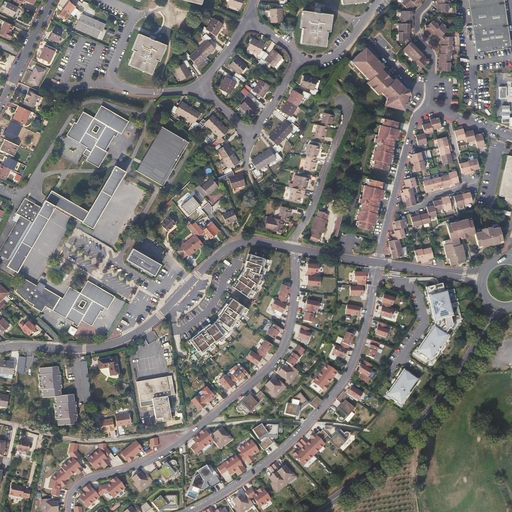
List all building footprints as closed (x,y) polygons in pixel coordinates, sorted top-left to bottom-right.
[(407,40),(411,37),(409,35),(412,32),(411,32),(410,31),(410,30),(410,27),(409,26),(410,26),(412,25),(414,25),(414,21),(414,17),(413,17),(413,15),(412,14),(414,11),(413,10),(413,9),(412,9),(411,7),(412,6),(416,6),(416,4),(416,3),(417,2),(420,2),(419,0),(404,0),(403,1),(407,5),(407,9),(401,8),(401,13),(402,13),(402,21),(398,21),(398,25),(399,25),(399,29),(398,29),(398,34),(399,34),(399,38),(405,38),(407,40)] [(437,0),(436,1),(438,4),(436,6),(440,10),(442,8),(448,7),(448,4),(450,3),(449,0),(437,0)] [(469,0),(477,54),(511,47),(511,45),(505,0),(469,0)] [(13,16),(17,7),(7,2),(5,7),(3,11),(13,16)] [(64,9),(70,13),(75,6),(69,2),(64,9)] [(284,10),(283,5),(279,5),(276,5),(276,10),(271,11),(272,22),(282,21),(281,10),(284,10)] [(65,20),(70,13),(64,9),(59,15),(65,20)] [(331,15),(321,13),(303,11),(301,28),(302,28),(300,42),(325,46),(327,32),(329,32),(331,15)] [(105,24),(81,14),(75,28),(99,39),(105,24)] [(205,34),(207,35),(210,31),(216,34),(222,25),(213,19),(207,29),(204,27),(201,31),(205,34)] [(438,67),(441,71),(444,69),(449,69),(449,65),(450,65),(451,61),(449,60),(449,56),(451,56),(451,52),(451,47),(452,47),(452,43),(453,39),(451,39),(451,35),(446,35),(443,32),(447,28),(445,25),(445,24),(443,22),(440,24),(437,21),(436,22),(433,19),(429,23),(426,23),(425,28),(427,28),(428,28),(428,29),(431,32),(433,30),(434,30),(434,32),(437,32),(438,33),(438,34),(440,36),(441,38),(439,40),(441,42),(440,44),(439,46),(441,48),(440,49),(440,51),(439,51),(439,52),(437,54),(439,57),(438,58),(438,60),(438,64),(439,66),(438,67)] [(11,32),(14,26),(4,21),(0,29),(0,34),(8,39),(8,38),(10,39),(12,34),(10,34),(11,32)] [(62,31),(55,27),(49,38),(57,42),(62,31)] [(207,35),(205,34),(202,37),(206,41),(198,49),(205,56),(213,49),(207,42),(211,39),(207,35)] [(149,39),(139,35),(133,50),(134,51),(128,64),(151,74),(157,60),(158,61),(165,45),(155,41),(149,39)] [(257,57),(261,59),(265,52),(260,50),(263,44),(253,40),(248,49),(258,54),(257,57)] [(417,63),(420,65),(425,62),(428,62),(428,57),(425,57),(425,53),(423,52),(421,50),(420,50),(420,49),(422,46),(419,43),(417,40),(414,43),(413,43),(412,43),(412,41),(411,40),(403,47),(405,49),(404,51),(408,54),(411,57),(412,56),(415,60),(414,61),(416,63),(417,63)] [(55,51),(44,46),(39,58),(49,63),(55,51)] [(351,61),(370,80),(382,69),(384,66),(366,47),(351,61)] [(186,60),(187,62),(191,58),(197,64),(205,56),(198,49),(190,57),(186,52),(183,56),(186,60)] [(265,52),(261,59),(264,62),(266,60),(274,67),(281,58),(273,51),(269,56),(265,52)] [(233,76),(239,80),(242,77),(239,73),(245,66),(237,59),(230,66),(237,72),(233,76)] [(190,66),(187,62),(186,60),(182,62),(183,64),(175,69),(181,79),(189,74),(186,68),(190,66)] [(44,71),(35,67),(28,81),(37,86),(44,71)] [(379,95),(381,92),(393,81),(382,69),(370,80),(367,83),(379,95)] [(237,84),(239,80),(233,76),(230,81),(226,79),(220,89),(229,93),(235,83),(237,84)] [(310,88),(309,94),(310,94),(316,96),(318,90),(313,89),(316,79),(305,76),(302,86),(310,88)] [(393,81),(381,92),(387,98),(385,105),(405,110),(407,101),(408,96),(411,95),(410,90),(410,89),(409,89),(407,89),(396,78),(393,81)] [(249,93),(254,97),(257,93),(262,96),(268,87),(260,81),(254,91),(251,89),(249,93)] [(39,96),(29,91),(23,103),(34,108),(39,96)] [(307,100),(310,94),(309,94),(303,91),(300,96),(293,91),(287,101),(296,106),(302,97),(307,100)] [(250,101),(254,97),(249,93),(245,96),(248,99),(241,106),(248,114),(256,107),(250,101)] [(296,106),(287,101),(282,111),(289,115),(287,119),(292,123),(292,124),(296,119),(291,116),(296,106)] [(177,112),(185,117),(190,108),(182,103),(179,108),(174,105),(170,112),(175,115),(177,112)] [(101,105),(99,108),(109,114),(111,111),(101,105)] [(31,112),(19,106),(13,119),(25,125),(31,112)] [(510,106),(502,106),(502,123),(510,123),(510,106)] [(83,111),(75,122),(74,121),(65,136),(84,148),(80,154),(87,158),(85,162),(99,171),(109,155),(103,151),(114,134),(115,135),(118,131),(120,133),(127,122),(111,111),(109,114),(99,108),(93,117),(83,111)] [(199,113),(190,108),(185,117),(193,122),(190,127),(194,129),(198,125),(199,123),(194,121),(199,113)] [(324,112),(321,125),(328,127),(330,127),(332,120),(333,120),(334,115),(324,112)] [(205,123),(212,130),(219,123),(212,116),(206,122),(203,118),(199,123),(198,125),(201,127),(205,123)] [(429,116),(430,120),(432,130),(441,127),(439,117),(433,119),(433,116),(429,116)] [(398,122),(385,118),(381,130),(380,129),(378,135),(376,135),(376,138),(378,139),(377,145),(376,145),(374,151),(376,152),(375,155),(376,156),(374,163),(388,167),(391,155),(393,156),(394,150),(393,149),(394,143),(393,143),(397,129),(396,129),(398,122)] [(0,128),(6,132),(10,124),(4,120),(0,128)] [(426,121),(427,123),(425,124),(422,124),(424,131),(425,134),(433,132),(432,130),(430,120),(426,121)] [(219,123),(212,130),(219,137),(215,142),(218,145),(219,144),(224,140),(221,136),(226,130),(219,123)] [(292,124),(292,123),(288,127),(283,123),(277,130),(284,137),(291,130),(293,132),(298,128),(292,124)] [(326,132),(328,127),(321,125),(318,124),(315,137),(323,139),(325,131),(326,132)] [(465,139),(463,129),(462,126),(459,127),(459,129),(454,131),(457,141),(465,139)] [(186,141),(161,127),(136,170),(163,186),(184,150),(185,148),(188,142),(187,142),(186,141)] [(474,135),(472,130),(467,131),(467,128),(463,129),(465,139),(466,142),(475,141),(474,135)] [(276,152),(277,153),(282,148),(277,144),(284,137),(277,130),(270,137),(276,143),(273,148),(276,152)] [(425,134),(424,131),(420,131),(421,134),(416,135),(418,145),(427,143),(426,141),(425,134)] [(484,147),(481,133),(474,135),(475,141),(477,148),(484,147)] [(436,139),(438,147),(450,145),(450,141),(447,142),(446,140),(446,137),(436,139)] [(18,146),(5,140),(0,150),(13,156),(18,146)] [(222,148),(219,144),(218,145),(213,149),(215,152),(218,150),(224,159),(232,154),(227,145),(222,148)] [(307,156),(315,159),(317,151),(318,151),(320,146),(310,144),(307,156)] [(451,148),(450,145),(438,147),(440,156),(450,154),(449,151),(448,149),(451,148)] [(269,150),(260,156),(266,164),(274,159),(276,161),(281,158),(277,153),(276,152),(272,155),(269,150)] [(413,163),(423,160),(421,152),(419,152),(411,154),(412,156),(412,159),(410,160),(411,163),(413,163)] [(450,154),(440,156),(442,165),(446,164),(452,163),(451,160),(451,157),(453,157),(453,153),(450,154)] [(238,162),(232,154),(224,159),(229,167),(224,170),(226,174),(227,178),(230,178),(233,188),(244,184),(241,174),(234,176),(233,171),(230,167),(238,162)] [(511,155),(507,155),(499,196),(504,197),(511,198),(511,155)] [(258,169),(266,164),(260,156),(252,161),(257,168),(252,171),(256,177),(261,174),(258,169)] [(313,166),(315,159),(307,156),(303,169),(313,171),(315,167),(313,166)] [(468,162),(470,174),(474,173),(473,170),(479,169),(476,159),(467,161),(468,162)] [(423,160),(413,163),(414,165),(414,168),(412,168),(413,172),(420,170),(425,169),(423,160)] [(467,174),(470,174),(468,162),(459,164),(461,173),(464,172),(466,172),(467,174)] [(0,165),(0,177),(5,180),(10,169),(0,165)] [(126,172),(115,165),(87,212),(51,190),(47,197),(45,200),(41,207),(25,198),(16,212),(21,216),(0,251),(0,254),(10,260),(6,266),(17,272),(53,210),(55,206),(76,218),(82,222),(92,229),(126,172)] [(448,173),(449,174),(451,184),(451,186),(455,185),(454,183),(458,182),(457,178),(456,171),(448,173)] [(19,182),(21,176),(15,173),(13,179),(19,182)] [(449,174),(440,176),(442,186),(443,188),(448,187),(448,185),(451,184),(449,174)] [(289,187),(292,187),(305,190),(307,183),(308,183),(309,178),(308,178),(296,175),(295,175),(292,184),(290,183),(289,187)] [(384,179),(370,176),(367,187),(365,186),(364,191),(362,191),(361,195),(364,196),(363,202),(361,201),(359,207),(361,208),(360,212),(361,212),(359,219),(374,222),(377,212),(378,212),(379,206),(378,206),(380,200),(379,200),(382,186),(384,179)] [(440,176),(431,179),(433,188),(434,190),(440,189),(439,187),(442,186),(440,176)] [(403,186),(403,189),(411,187),(416,186),(414,177),(404,180),(405,185),(403,186)] [(199,185),(195,188),(203,198),(207,195),(213,190),(218,187),(217,186),(213,181),(211,178),(201,187),(199,185)] [(433,188),(431,179),(422,181),(423,184),(425,193),(431,191),(431,189),(433,188)] [(303,199),(305,190),(292,187),(289,200),(299,202),(300,198),(303,199)] [(401,193),(402,199),(413,196),(411,187),(403,189),(402,189),(402,192),(401,192),(401,193)] [(461,194),(463,205),(472,203),(469,190),(465,191),(466,193),(461,194)] [(463,206),(463,205),(461,194),(460,192),(456,193),(457,195),(453,196),(456,207),(463,206)] [(202,203),(194,195),(180,207),(188,216),(202,203)] [(413,196),(402,199),(403,204),(405,204),(406,207),(415,204),(413,196)] [(443,209),(441,197),(437,198),(438,201),(435,201),(433,202),(433,203),(435,211),(443,209)] [(444,197),(441,197),(443,209),(444,211),(451,209),(448,197),(444,198),(444,197)] [(173,202),(171,199),(164,206),(166,209),(173,202)] [(435,211),(433,203),(429,204),(430,206),(426,207),(427,213),(429,218),(436,217),(435,211)] [(281,205),(278,218),(283,219),(288,221),(289,216),(288,216),(290,207),(281,205)] [(237,219),(233,210),(222,215),(226,224),(237,219)] [(429,222),(429,218),(427,213),(426,213),(424,213),(422,214),(422,211),(418,212),(419,215),(421,224),(429,222)] [(336,237),(342,214),(337,213),(332,236),(336,237)] [(412,226),(421,224),(419,215),(416,215),(413,216),(413,213),(410,214),(412,226)] [(281,227),(283,219),(278,218),(266,215),(263,228),(277,231),(281,232),(282,227),(281,227)] [(167,232),(176,223),(169,217),(161,225),(167,232)] [(325,220),(316,217),(310,235),(318,239),(325,220)] [(465,236),(474,233),(473,229),(471,220),(468,221),(467,218),(460,220),(457,221),(450,223),(450,225),(447,226),(450,238),(450,239),(444,241),(446,247),(444,248),(446,258),(448,257),(450,265),(463,262),(463,258),(465,258),(464,253),(462,247),(459,248),(458,245),(461,243),(460,237),(461,237),(465,236)] [(392,224),(394,230),(403,228),(406,227),(404,219),(395,221),(395,224),(392,224)] [(194,233),(196,231),(191,225),(188,221),(186,223),(194,233)] [(196,231),(199,234),(201,236),(205,232),(210,238),(219,231),(211,222),(207,226),(208,227),(202,231),(195,222),(191,225),(196,231)] [(481,232),(474,233),(478,247),(484,245),(484,243),(488,243),(488,246),(498,244),(498,242),(502,241),(498,228),(491,229),(491,227),(482,229),(481,229),(481,232)] [(392,234),(393,240),(398,239),(405,237),(403,228),(394,230),(395,233),(392,234)] [(196,237),(195,234),(184,243),(183,241),(178,244),(181,247),(187,254),(188,255),(195,250),(203,244),(196,237)] [(388,250),(400,247),(398,239),(393,240),(388,241),(390,247),(388,247),(388,250)] [(182,258),(187,254),(181,247),(176,251),(182,258)] [(402,257),(400,247),(388,250),(389,254),(391,253),(392,259),(402,257)] [(421,250),(424,262),(428,262),(427,259),(432,258),(430,248),(421,250)] [(144,255),(132,249),(129,254),(141,260),(144,255)] [(424,262),(421,250),(421,249),(414,251),(416,262),(421,261),(422,263),(424,262)] [(268,260),(247,253),(243,267),(244,267),(243,271),(241,274),(240,273),(230,287),(248,299),(262,280),(268,260)] [(141,260),(129,254),(126,260),(153,276),(160,264),(149,258),(150,257),(144,254),(144,255),(141,260)] [(45,306),(52,310),(60,297),(44,287),(43,289),(37,286),(23,278),(15,291),(25,301),(26,300),(33,304),(33,306),(42,312),(45,306)] [(8,291),(0,284),(0,302),(2,300),(2,299),(5,295),(6,296),(9,293),(8,291)] [(62,298),(60,297),(52,310),(73,322),(72,324),(77,327),(81,320),(91,326),(101,311),(102,312),(104,308),(107,309),(114,297),(96,286),(94,289),(85,284),(80,293),(69,287),(62,298)] [(289,288),(281,284),(275,295),(284,299),(289,288)] [(441,284),(423,288),(431,322),(450,317),(441,284)] [(393,299),(382,296),(379,304),(390,307),(393,299)] [(246,310),(229,298),(216,316),(218,317),(214,322),(208,326),(207,325),(195,334),(196,335),(187,341),(195,353),(192,356),(195,360),(222,340),(221,338),(226,335),(230,329),(231,331),(246,310)] [(285,306),(273,300),(269,307),(281,313),(285,306)] [(317,304),(304,301),(302,310),(306,311),(305,313),(312,314),(312,312),(315,312),(317,304)] [(355,308),(344,307),(343,314),(354,315),(355,308)] [(391,311),(380,307),(378,315),(389,319),(391,311)] [(310,324),(312,314),(305,313),(303,313),(301,322),(310,324)] [(1,319),(0,317),(0,331),(1,333),(9,325),(1,318),(1,319)] [(19,326),(23,330),(25,331),(28,334),(34,328),(27,321),(25,324),(22,322),(19,326)] [(280,329),(272,324),(265,334),(273,340),(280,329)] [(71,326),(68,333),(74,335),(77,329),(71,326)] [(308,330),(301,327),(300,331),(298,330),(295,338),(306,343),(309,335),(306,334),(308,330)] [(387,331),(376,327),(373,335),(384,339),(387,331)] [(445,339),(432,328),(414,352),(428,362),(445,339)] [(344,352),(351,338),(344,334),(337,348),(344,352)] [(271,345),(262,340),(253,353),(261,359),(271,345)] [(376,347),(369,344),(364,356),(371,359),(376,347)] [(304,352),(297,346),(283,362),(291,368),(304,352)] [(337,348),(334,347),(331,353),(341,358),(344,352),(337,348)] [(253,353),(250,351),(244,358),(255,366),(261,359),(253,353)] [(23,374),(25,358),(18,357),(16,374),(23,374)] [(118,373),(116,357),(98,360),(99,369),(109,367),(110,374),(118,373)] [(0,360),(0,373),(13,375),(14,362),(0,360)] [(91,404),(88,380),(86,361),(80,362),(84,405),(91,404)] [(283,362),(274,374),(287,385),(297,373),(291,368),(283,362)] [(370,372),(360,365),(355,371),(365,379),(370,372)] [(246,373),(241,367),(228,378),(233,385),(246,373)] [(311,383),(323,393),(333,380),(327,376),(331,370),(327,367),(323,371),(320,370),(311,383)] [(61,396),(60,389),(59,384),(59,379),(61,378),(60,373),(58,373),(57,368),(39,370),(40,376),(38,376),(39,381),(41,381),(41,386),(39,386),(40,391),(41,391),(42,398),(55,397),(56,405),(54,405),(54,409),(56,409),(57,414),(55,414),(56,420),(57,420),(58,426),(76,424),(76,418),(77,418),(77,412),(75,412),(74,407),(74,403),(73,395),(61,396)] [(416,382),(403,372),(385,395),(399,405),(416,382)] [(228,378),(225,375),(217,381),(225,392),(233,385),(228,378)] [(171,376),(137,382),(140,402),(141,407),(153,405),(156,422),(172,420),(167,396),(175,395),(171,376)] [(285,388),(273,376),(262,387),(273,399),(285,388)] [(360,393),(350,386),(345,394),(355,401),(360,393)] [(208,390),(199,397),(205,406),(215,399),(208,390)] [(236,406),(245,416),(264,398),(259,392),(251,400),(247,395),(236,406)] [(8,396),(0,394),(0,405),(6,407),(8,396)] [(199,397),(197,395),(190,400),(198,411),(205,406),(199,397)] [(297,408),(305,402),(299,395),(289,404),(285,403),(282,415),(294,419),(297,408)] [(316,397),(308,406),(314,410),(321,401),(316,397)] [(343,400),(333,412),(338,417),(336,420),(341,424),(353,409),(343,400)] [(131,424),(130,414),(115,416),(117,426),(131,424)] [(114,429),(112,419),(99,421),(101,431),(106,431),(109,430),(109,432),(113,431),(113,429),(114,429)] [(261,428),(259,424),(249,431),(255,441),(265,435),(276,435),(276,428),(261,428)] [(213,438),(211,439),(213,441),(219,450),(232,441),(227,433),(225,434),(220,428),(211,435),(213,438)] [(338,431),(328,442),(336,449),(348,436),(344,432),(342,435),(338,431)] [(194,455),(213,441),(211,439),(207,434),(193,444),(195,447),(190,450),(194,455)] [(302,438),(299,442),(312,456),(324,445),(312,434),(305,441),(302,438)] [(149,439),(150,450),(145,451),(145,453),(159,452),(157,438),(149,439)] [(267,438),(258,445),(263,451),(271,443),(267,438)] [(249,458),(259,452),(251,440),(237,449),(247,466),(252,463),(249,458)] [(29,443),(20,441),(17,452),(27,453),(29,443)] [(120,454),(127,463),(143,449),(136,441),(120,454)] [(312,456),(299,442),(295,446),(297,449),(290,456),(301,467),(312,456)] [(99,451),(87,460),(95,470),(100,467),(102,469),(109,463),(99,451)] [(236,456),(216,467),(220,475),(226,472),(229,476),(235,473),(237,477),(245,472),(236,456)] [(68,479),(81,468),(74,460),(61,470),(68,479)] [(167,460),(147,476),(151,481),(160,475),(165,481),(177,471),(175,468),(177,466),(172,460),(169,463),(167,460)] [(211,476),(205,465),(195,471),(197,475),(193,478),(190,487),(199,490),(203,481),(211,476)] [(283,466),(274,473),(285,485),(293,479),(283,466)] [(47,494),(57,497),(60,487),(68,479),(61,470),(50,480),(47,494)] [(147,476),(145,473),(141,476),(139,472),(129,479),(139,493),(152,484),(151,481),(147,476)] [(274,473),(266,480),(276,492),(285,485),(274,473)] [(124,489),(115,478),(97,493),(101,498),(105,493),(110,500),(124,489)] [(97,493),(90,483),(82,490),(84,493),(77,498),(86,510),(101,498),(97,493)] [(28,489),(12,486),(10,495),(26,499),(28,489)] [(269,500),(262,489),(250,497),(258,508),(269,500)] [(243,511),(253,506),(248,499),(244,501),(240,495),(231,501),(235,507),(233,508),(235,511),(243,511)] [(159,497),(151,503),(157,511),(165,505),(175,505),(174,496),(159,497)] [(52,499),(39,499),(39,511),(56,511),(56,504),(52,504),(52,499)] [(140,511),(145,511),(151,508),(147,502),(138,509),(140,511)]
